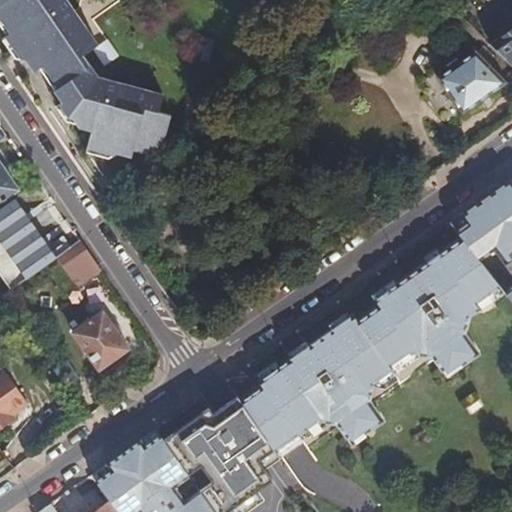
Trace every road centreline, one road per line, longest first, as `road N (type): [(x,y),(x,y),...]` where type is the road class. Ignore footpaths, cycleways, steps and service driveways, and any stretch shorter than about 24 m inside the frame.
road 1 (residential): [(511,144),(188,371)]
road 2 (residential): [(188,371),(0,95)]
road 3 (residential): [(0,504),(188,371)]
